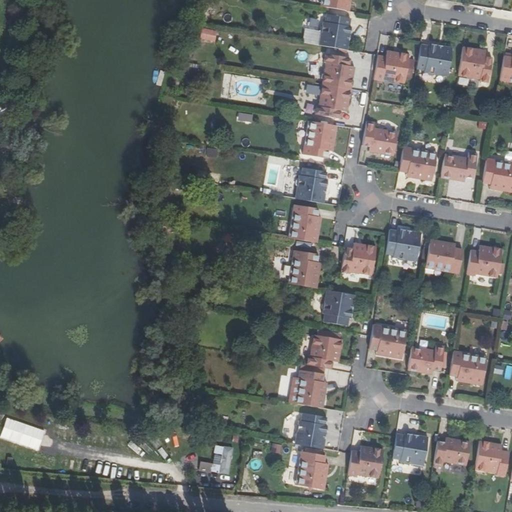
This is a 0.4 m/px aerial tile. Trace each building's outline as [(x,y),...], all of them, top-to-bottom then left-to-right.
[(322,0),(322,6),(346,11),(348,0),(322,0)] [(315,13),(309,24),(315,28),(322,17),(315,13)] [(318,45),(347,50),(349,39),(347,39),(347,36),(349,37),(350,26),(349,26),(350,18),(325,14),(324,22),(322,21),(321,25),(319,27),(319,31),(320,33),(318,45)] [(198,41),(214,43),(216,31),(200,29),(198,41)] [(447,77),(453,48),(442,46),(442,48),(439,47),(440,46),(429,44),(429,46),(421,45),(417,70),(424,71),(424,73),(428,73),(429,75),(433,76),(435,75),(447,77)] [(474,49),(463,47),(458,76),(480,80),(480,82),(488,84),(493,58),(484,57),(473,55),(474,49)] [(321,84),(350,90),(352,78),(347,77),(348,66),(350,58),(325,53),(323,62),(325,62),(321,84)] [(404,84),(409,55),(398,53),(397,59),(386,57),(378,55),(373,80),(382,82),(382,80),(404,84)] [(511,80),(511,57),(504,56),(500,81),(508,83),(509,80),(511,80)] [(348,101),(350,90),(321,84),(317,107),(315,106),(314,115),(339,119),(341,111),(343,100),(348,101)] [(330,151),(334,125),(310,121),(305,147),(303,146),(301,154),(326,159),(328,151),(330,151)] [(394,153),(397,132),(374,128),(375,122),(366,121),(362,146),(370,147),(369,152),(377,154),(378,150),(394,153)] [(407,175),(433,179),(437,155),(411,150),(412,148),(403,147),(399,172),(407,173),(407,175)] [(206,156),(216,157),(217,150),(206,149),(206,156)] [(468,158),(445,154),(441,175),(457,178),(457,181),(465,182),(466,177),(474,179),(478,154),(469,152),(468,158)] [(490,187),(511,190),(511,165),(494,162),(495,160),(487,158),(482,184),(490,185),(490,187)] [(294,198),(323,203),(325,192),(323,192),(324,190),(325,190),(327,179),(325,179),(326,171),(301,167),(300,175),(298,175),(297,178),(295,180),(295,184),(296,186),(294,198)] [(290,238),(314,242),(319,216),(317,216),(318,208),(293,204),(292,212),(294,212),(290,238)] [(415,262),(421,233),(410,231),(410,233),(407,232),(408,231),(397,229),(397,231),(389,230),(384,255),(392,256),(392,258),(396,259),(397,260),(401,261),(403,260),(415,262)] [(455,246),(429,242),(425,266),(450,271),(450,273),(458,275),(463,249),(454,248),(455,246)] [(371,276),(376,247),(365,245),(364,251),(353,249),(344,247),(340,272),(348,274),(348,272),(371,276)] [(497,279),(502,250),(491,248),(490,254),(479,252),(470,250),(466,275),(475,277),(475,275),(497,279)] [(289,283),(314,288),(318,262),(316,262),(318,254),(293,249),(291,258),(294,258),(289,283)] [(352,306),(355,295),(326,290),(323,302),(321,304),(321,307),(322,309),(321,313),(323,314),(322,321),(346,326),(348,318),(350,319),(352,308),(351,308),(351,305),(352,306)] [(376,352),(401,357),(406,333),(380,328),(381,326),(372,324),(368,349),(376,351),(376,352)] [(340,350),(342,339),(313,334),(309,356),(307,356),(306,364),(331,369),(332,360),(334,349),(340,350)] [(434,350),(411,346),(407,367),(424,370),(423,373),(431,375),(432,370),(440,371),(444,346),(435,344),(434,350)] [(456,379),(482,384),(486,359),(461,355),(461,352),(453,351),(448,376),(457,377),(456,379)] [(295,404),(320,408),(324,382),(322,382),(324,374),(299,369),(297,378),(300,378),(295,404)] [(294,444),(323,449),(325,438),(323,438),(323,436),(325,436),(327,425),(325,425),(326,417),(301,413),(300,421),(298,420),(297,424),(295,426),(295,430),(296,432),(294,444)] [(4,418),(0,432),(0,438),(39,449),(44,428),(4,418)] [(422,466),(428,437),(417,436),(417,437),(414,437),(414,435),(404,433),(403,435),(396,434),(391,459),(399,460),(398,462),(402,463),(404,465),(408,465),(410,464),(422,466)] [(442,462),(465,466),(469,445),(453,442),(453,439),(445,437),(444,443),(436,441),(432,466),(441,468),(442,462)] [(490,443),(479,441),(474,470),(496,474),(495,476),(504,477),(508,452),(500,451),(489,449),(490,443)] [(199,462),(197,470),(228,475),(232,448),(214,445),(211,464),(199,462)] [(377,479),(382,450),(371,448),(370,454),(358,452),(350,450),(345,475),(354,477),(354,475),(377,479)] [(296,486),(321,490),(325,464),(324,464),(325,456),(300,451),(298,460),(301,460),(296,486)]
